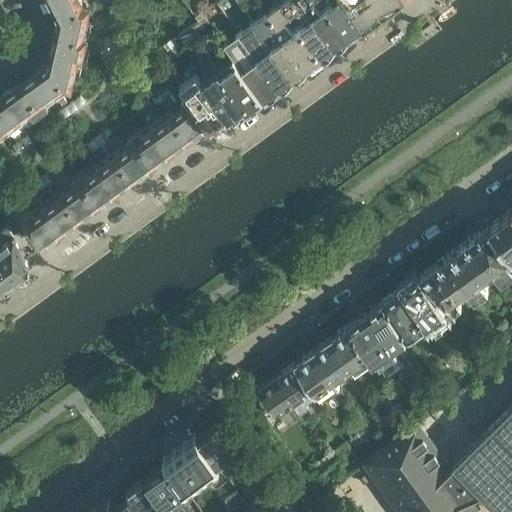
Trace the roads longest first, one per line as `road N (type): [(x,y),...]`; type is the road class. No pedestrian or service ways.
road 1 (residential): [(511,159),(29,511)]
road 2 (residential): [(427,0),(0,312)]
